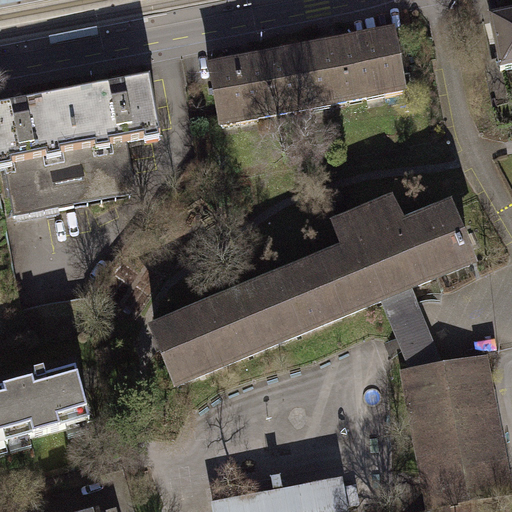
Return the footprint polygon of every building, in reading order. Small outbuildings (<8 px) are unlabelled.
[(511,16),(490,20),(500,72),(511,69),(511,16)] [(302,55),(312,105),(329,102),(330,107),(367,100),(367,95),(401,89),(402,93),(405,93),(394,37),(302,55)] [(312,105),(302,55),(210,72),(220,127),(223,126),(222,122),(258,116),(258,120),(295,113),(294,109),(312,105)] [(151,81),(0,109),(0,168),(4,168),(13,212),(58,203),(60,212),(75,209),(75,208),(71,188),(127,177),(121,145),(128,144),(161,138),(151,81)] [(127,177),(71,188),(75,208),(138,196),(128,144),(121,145),(127,177)] [(382,302),(410,290),(470,265),(449,215),(402,235),(391,211),(392,211),(392,209),(337,231),(338,233),(340,233),(348,257),(157,337),(178,387),(382,302)] [(414,378),(444,372),(410,290),(382,302),(414,378)] [(444,372),(414,378),(408,379),(432,506),(506,492),(483,365),(444,372)] [(76,371),(0,391),(0,447),(90,423),(76,371)] [(346,511),(342,488),(215,511),(346,511)]
